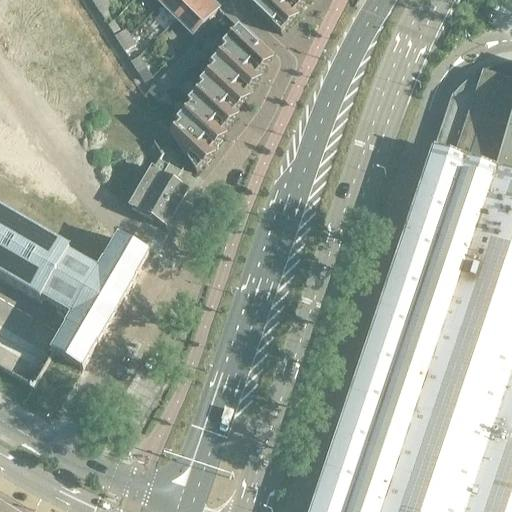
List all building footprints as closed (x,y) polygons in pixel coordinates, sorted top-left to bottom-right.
[(0,0),(0,34),(2,38),(0,42),(0,203),(2,204),(64,238),(73,221),(79,209),(94,215),(105,219),(117,199),(136,166),(151,140),(118,87),(62,0),(0,0)] [(111,7),(106,0),(96,7),(100,14),(111,7)] [(171,0),(164,8),(179,23),(201,0),(171,0)] [(208,0),(201,0),(179,23),(193,37),(219,10),(208,0)] [(244,0),(282,35),(298,17),(295,14),(279,0),(244,0)] [(279,0),(295,14),(307,0),(279,0)] [(108,27),(116,38),(121,35),(114,23),(108,27)] [(239,29),(223,47),(257,76),(272,60),(239,29)] [(131,39),(126,31),(121,35),(116,38),(121,46),(131,39)] [(136,46),(131,39),(121,46),(125,53),(136,46)] [(223,47),(208,62),(215,69),(246,95),(261,79),(257,76),(223,47)] [(203,58),(193,48),(186,56),(196,65),(203,58)] [(196,65),(186,56),(178,63),(188,73),(196,65)] [(139,59),(132,63),(139,74),(146,69),(139,59)] [(188,73),(178,63),(171,71),(181,80),(188,73)] [(453,98),(435,153),(496,173),(511,126),(511,67),(505,68),(490,72),(476,78),(469,83),(463,89),(454,99),(453,98)] [(215,69),(200,85),(204,88),(235,114),(250,98),(246,95),(215,69)] [(181,80),(171,71),(164,78),(174,88),(181,80)] [(174,88),(164,78),(156,86),(166,95),(174,88)] [(166,95),(156,86),(149,93),(159,103),(166,95)] [(204,88),(189,104),(192,107),(223,133),(238,117),(235,114),(204,88)] [(192,107),(177,123),(181,126),(212,151),(227,136),(223,133),(192,107)] [(181,126),(171,136),(197,174),(215,155),(212,151),(181,126)] [(511,178),(511,126),(496,173),(511,178)] [(327,469),(312,511),(511,511),(511,178),(435,153),(433,153),(414,209),(380,312),(363,361),(327,469)] [(152,172),(141,191),(176,211),(187,192),(175,185),(181,175),(169,168),(170,167),(161,162),(154,173),(152,172)] [(131,209),(130,210),(165,230),(176,211),(141,191),(131,209)] [(0,280),(43,305),(44,303),(43,302),(68,258),(70,255),(0,214),(0,280)] [(104,266),(98,275),(129,293),(135,284),(134,283),(149,258),(119,241),(105,266),(104,266)] [(68,258),(43,302),(44,303),(71,319),(103,338),(129,293),(98,275),(68,258)] [(103,338),(71,319),(52,353),(55,355),(83,371),(103,338)] [(45,412),(50,415),(57,404),(52,401),(45,412)]
